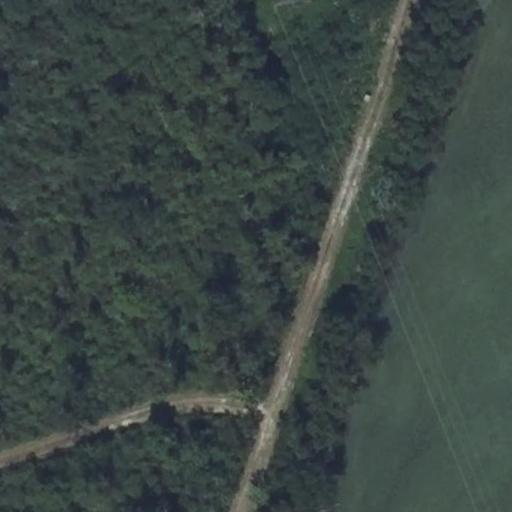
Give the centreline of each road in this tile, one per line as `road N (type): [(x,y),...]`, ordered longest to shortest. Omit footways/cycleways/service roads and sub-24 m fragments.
road 1 (track): [(409,0),(244,511)]
road 2 (track): [(0,456),(196,395),(276,412)]
